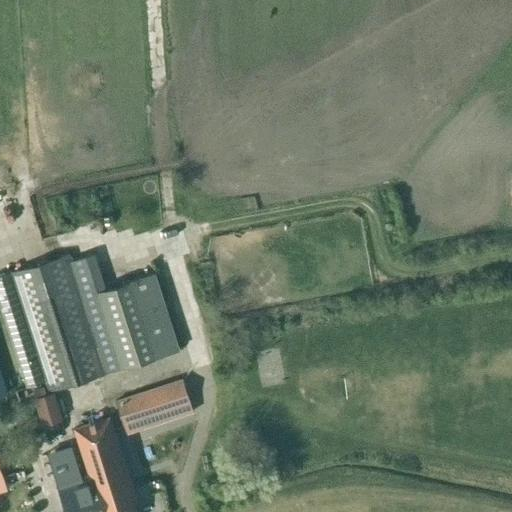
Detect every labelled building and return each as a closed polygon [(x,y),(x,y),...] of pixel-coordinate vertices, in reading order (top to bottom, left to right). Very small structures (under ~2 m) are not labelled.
[(9,270),(0,273),(0,300),(27,386),(44,380),(47,390),(105,371),(159,353),(178,347),(152,271),(133,277),(104,287),(93,253),(92,251),(69,258),(67,252),(9,270)] [(169,383),(116,401),(124,424),(189,403),(181,379),(169,383)] [(33,388),(35,396),(45,393),(42,385),(33,388)] [(52,391),(33,397),(42,424),(61,418),(52,391)] [(70,446),(48,453),(58,484),(67,511),(97,511),(101,511),(136,511),(132,501),(136,500),(108,418),(74,430),(88,474),(79,477),(70,446)]
